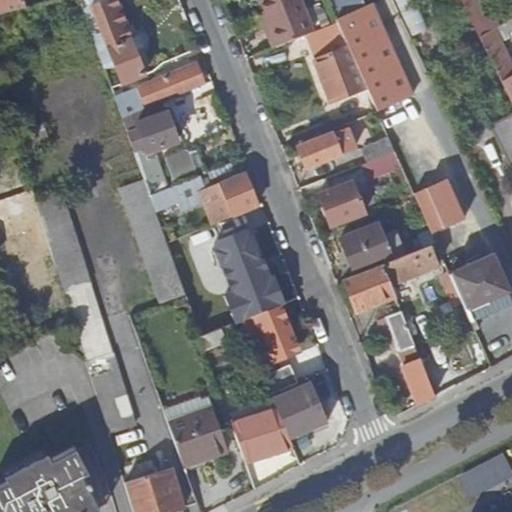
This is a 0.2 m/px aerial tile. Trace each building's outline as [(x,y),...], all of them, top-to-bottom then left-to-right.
[(131,39),(129,39),(114,0),(97,0),(83,5),(101,58),(111,54),(123,84),(145,75),(131,39)] [(267,28),(275,48),(308,34),(315,31),(301,0),(261,0),(272,25),(267,28)] [(337,0),(343,11),(364,1),(363,0),(337,0)] [(374,2),(336,18),(338,21),(366,88),(375,110),(413,94),(374,2)] [(366,88),(338,21),(321,28),(315,31),(308,34),(318,59),(315,60),(332,102),(366,88)] [(511,74),(511,64),(494,28),(479,36),(502,80),(511,74)] [(140,36),(131,39),(136,50),(144,47),(140,36)] [(196,63),(115,96),(122,118),(159,103),(205,84),(196,63)] [(511,74),(502,80),(507,91),(511,88),(511,97),(511,98),(511,100),(511,74)] [(159,103),(122,118),(134,150),(145,147),(147,153),(178,142),(168,113),(163,115),(159,103)] [(43,123),(16,132),(21,149),(48,141),(43,123)] [(346,123),(340,126),(322,133),(324,137),(341,130),(348,127),(346,123)] [(322,133),(297,143),(307,167),(356,148),(348,127),(341,130),(324,137),(322,133)] [(362,148),(368,162),(395,151),(388,137),(362,148)] [(392,153),(362,165),(368,181),(398,168),(392,153)] [(206,189),(200,176),(159,192),(150,196),(156,211),(201,193),(214,224),(236,215),(257,206),(245,173),(206,189)] [(150,196),(159,192),(153,174),(144,178),(150,196)] [(415,194),(416,197),(431,232),(463,217),(446,179),(415,194)] [(363,205),(361,199),(360,196),(359,193),(357,187),(355,182),(320,195),(331,225),(366,212),(363,205)] [(357,187),(359,193),(360,196),(369,193),(366,184),(357,187)] [(63,193),(36,201),(45,228),(49,241),(52,248),(58,269),(65,290),(91,282),(63,193)] [(262,219),(257,206),(236,215),(238,220),(233,222),(236,228),(240,226),(241,227),(262,219)] [(58,269),(52,248),(49,241),(39,244),(28,213),(0,221),(0,258),(38,246),(42,259),(43,258),(48,272),(58,269)] [(382,263),(393,260),(378,223),(341,238),(355,274),(382,263)] [(261,235),(237,243),(239,249),(236,250),(246,280),(276,269),(266,240),(263,241),(261,235)] [(433,251),(439,248),(436,243),(393,260),(382,263),(391,284),(439,266),(433,251)] [(457,290),(471,320),(511,301),(511,300),(492,256),(476,263),(475,261),(464,266),(465,268),(451,274),(452,277),(457,290)] [(357,311),(395,296),(391,284),(382,263),(355,274),(344,279),(357,311)] [(281,304),(285,303),(278,287),(275,288),(268,273),(227,289),(240,321),(241,321),(260,366),(300,350),(281,304)] [(450,293),(457,290),(452,277),(445,280),(450,293)] [(115,353),(91,282),(65,290),(75,323),(88,361),(115,353)] [(422,403),(436,396),(401,311),(377,320),(382,334),(380,335),(383,343),(396,338),(422,403)] [(220,330),(201,337),(206,351),(225,343),(220,330)] [(88,361),(109,431),(136,423),(115,353),(88,361)] [(299,383),(291,365),(264,376),(272,395),(299,383)] [(277,409),(278,412),(290,440),(328,424),(312,384),(273,400),(277,408),(277,409)] [(273,400),(229,415),(232,424),(246,463),(292,447),(290,440),(278,412),(277,409),(277,408),(273,400)] [(216,408),(170,423),(185,467),(231,451),(216,408)] [(0,511),(97,511),(99,511),(89,491),(91,490),(85,477),(89,475),(76,450),(51,463),(48,455),(6,477),(9,485),(0,490),(0,511)] [(171,468),(125,482),(134,511),(174,511),(183,509),(171,468)]
